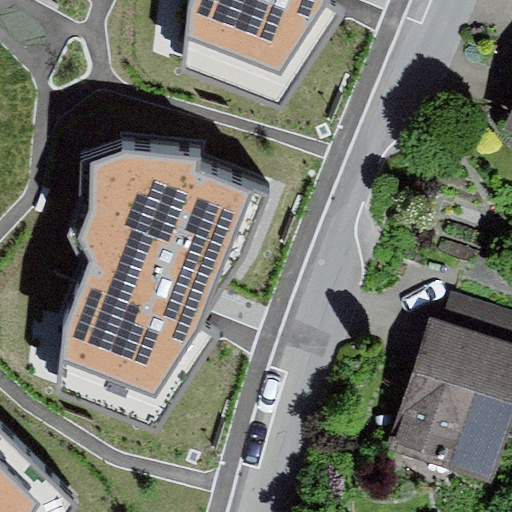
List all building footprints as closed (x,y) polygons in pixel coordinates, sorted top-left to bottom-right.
[(188,0),(188,1),(183,65),(281,104),(343,12),(320,1),(320,0),(188,0)] [(203,154),(125,147),(94,158),(95,208),(82,232),(93,258),(70,323),(62,391),(159,427),(222,335),(203,322),(207,316),(252,250),(273,188),(202,168),(203,154)] [(511,414),(511,339),(436,314),(392,447),(491,479),(502,445),(511,414)] [(511,414),(502,445),(511,447),(511,414)] [(0,511),(75,511),(81,502),(1,423),(0,423),(0,511)]
